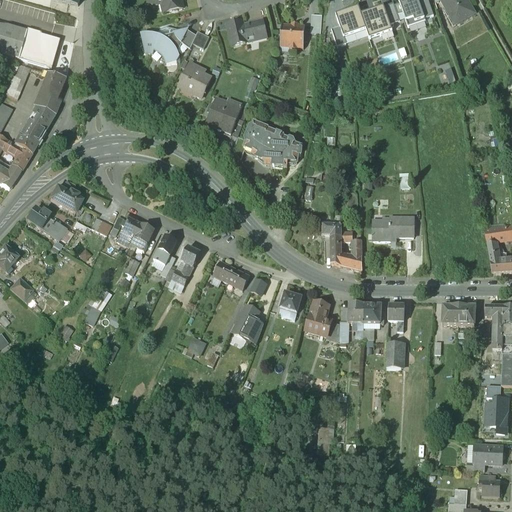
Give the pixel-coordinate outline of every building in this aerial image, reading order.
[(58,0),(56,12),(79,17),(83,0),(58,0)] [(179,1),(164,0),(155,0),(155,4),(153,3),(153,2),(152,2),(150,14),(163,15),(166,29),(175,27),(177,28),(180,27),(181,25),(186,24),(184,16),(181,16),(179,7),(179,1)] [(429,0),(412,0),(413,0),(417,13),(419,17),(428,14),(433,12),(433,10),(429,0)] [(476,0),(483,10),(497,2),(496,0),(476,0)] [(441,5),(433,10),(433,12),(437,22),(442,20),(448,17),(441,5)] [(448,17),(442,20),(455,44),(476,33),(462,8),(448,17)] [(486,18),(482,10),(477,13),(482,21),(486,18)] [(426,38),(419,17),(417,13),(400,20),(410,47),(427,40),(426,38)] [(435,35),(428,14),(419,17),(426,38),(435,35)] [(395,23),(385,26),(391,44),(401,40),(399,34),(396,25),(395,23)] [(404,32),(401,23),(396,25),(399,34),(404,32)] [(345,55),(368,48),(363,34),(361,26),(338,34),(342,46),(345,55)] [(385,26),(363,34),(368,48),(372,60),(394,53),(391,44),(385,26)] [(322,51),(324,34),(314,33),(312,52),(322,52),(322,51)] [(24,42),(0,35),(0,65),(6,67),(10,68),(16,70),(24,42)] [(244,38),(229,42),(234,63),(268,54),(268,51),(257,54),(253,41),(245,43),(244,38)] [(264,38),(253,41),(257,54),(268,51),(264,38)] [(59,52),(24,42),(16,70),(47,79),(51,80),(59,52)] [(301,42),(293,42),(293,43),(284,43),(282,66),(292,66),(292,67),(300,68),(300,66),(305,66),(306,44),(301,44),(301,42)] [(176,47),(169,44),(163,46),(163,48),(158,50),(158,51),(151,50),(144,51),(148,69),(151,69),(155,70),(156,65),(161,67),(164,71),(167,75),(168,80),(179,78),(182,74),(180,69),(184,60),(190,47),(190,45),(178,49),(176,47)] [(345,55),(342,46),(334,48),(339,65),(348,63),(345,55)] [(190,47),(184,60),(192,66),(195,61),(199,53),(190,47)] [(211,54),(200,49),(199,53),(195,61),(205,66),(211,54)] [(12,86),(4,105),(15,111),(28,80),(16,76),(15,78),(12,86)] [(9,76),(6,83),(12,86),(15,78),(9,76)] [(34,119),(52,127),(66,99),(67,90),(49,85),(45,84),(35,111),(37,112),(34,119)] [(213,95),(190,84),(182,101),(195,107),(193,110),(204,114),(213,95)] [(261,96),(252,92),(244,113),(253,117),(261,96)] [(334,95),(333,115),(345,116),(346,96),(334,95)] [(226,112),(224,117),(243,125),(245,120),(226,112)] [(0,115),(0,140),(10,121),(0,115)] [(224,117),(218,115),(208,140),(233,150),(238,140),(243,125),(224,117)] [(52,127),(34,119),(12,155),(21,161),(30,166),(52,127)] [(243,125),(238,140),(244,142),(249,127),(243,125)] [(285,151),(269,145),(270,143),(256,138),(255,142),(253,142),(248,155),(248,158),(246,163),(247,163),(256,167),(254,171),(266,175),(268,172),(271,172),(271,180),(276,181),(279,178),(283,178),(285,181),(288,182),(289,175),(297,176),(297,177),(298,178),(299,170),(302,170),(302,166),(303,165),(301,164),(302,162),(295,159),(296,159),(295,155),(292,154),(290,155),(284,152),(285,151)] [(20,161),(5,152),(1,160),(4,162),(16,169),(20,161)] [(248,155),(240,152),(235,164),(242,175),(247,163),(246,163),(248,158),(248,155)] [(30,166),(21,161),(20,161),(16,169),(14,172),(23,177),(30,166)] [(23,177),(14,172),(10,178),(19,183),(23,177)] [(11,178),(7,185),(0,180),(0,196),(7,201),(15,189),(19,183),(11,178)] [(410,191),(401,191),(401,204),(410,204),(410,191)] [(67,205),(55,199),(48,212),(73,225),(78,217),(80,219),(83,215),(80,213),(80,212),(75,209),(76,207),(69,202),(67,205)] [(316,200),(309,200),(308,213),(315,214),(316,200)] [(42,225),(33,219),(30,224),(28,224),(25,228),(26,230),(24,232),(38,241),(39,240),(46,230),(47,227),(42,224),(42,225)] [(110,236),(95,229),(89,241),(104,249),(110,236)] [(144,237),(127,229),(124,235),(121,233),(119,237),(123,238),(117,250),(127,255),(131,257),(132,254),(135,255),(137,251),(144,237)] [(63,242),(46,230),(39,240),(56,252),(63,242)] [(384,235),(384,239),(374,239),(374,255),(398,255),(398,251),(415,251),(415,232),(391,232),(391,235),(384,235)] [(110,236),(104,249),(115,254),(123,238),(119,237),(112,233),(110,236)] [(157,243),(144,237),(137,251),(149,257),(150,257),(157,243)] [(342,239),(324,239),(324,249),(332,249),(333,277),(342,279),(343,267),(343,256),(343,247),(342,239)] [(104,249),(89,241),(86,246),(94,250),(95,248),(101,250),(104,249)] [(486,255),(488,255),(497,255),(511,253),(511,241),(485,246),(486,255)] [(63,242),(56,252),(60,255),(67,245),(63,242)] [(354,246),(343,247),(343,256),(354,255),(354,249),(354,246)] [(179,254),(167,248),(159,265),(162,266),(163,264),(172,268),(179,254)] [(127,255),(117,250),(115,254),(125,259),(127,255)] [(149,257),(137,251),(135,255),(132,254),(131,257),(146,264),(149,257)] [(354,255),(354,270),(343,267),(342,279),(363,284),(362,255),(354,255)] [(497,255),(488,255),(490,268),(499,268),(497,255)] [(16,269),(3,257),(0,260),(0,281),(5,286),(9,281),(7,280),(16,269)] [(90,266),(84,260),(77,266),(84,273),(90,266)] [(203,266),(190,260),(183,274),(195,280),(203,266)] [(162,266),(159,265),(155,272),(167,278),(172,268),(163,264),(162,266)] [(177,271),(172,268),(167,278),(172,280),(177,271)] [(490,268),(492,276),(500,276),(499,268),(490,268)] [(141,275),(133,271),(126,285),(134,289),(141,275)] [(146,278),(141,275),(134,289),(139,291),(146,278)] [(235,281),(221,275),(214,290),(228,297),(235,281)] [(492,276),(491,276),(493,287),(501,287),(505,287),(505,286),(511,286),(511,275),(500,276),(492,276)] [(191,290),(195,280),(187,276),(183,286),(191,290)] [(167,291),(172,280),(167,278),(162,288),(167,291)] [(172,280),(167,291),(173,293),(178,283),(172,280)] [(179,281),(178,283),(173,293),(179,296),(186,300),(191,290),(183,286),(180,285),(181,282),(179,281)] [(251,289),(235,281),(228,297),(244,304),(251,289)] [(17,289),(8,300),(21,312),(30,302),(31,301),(17,289)] [(267,297),(257,292),(251,304),(261,309),(267,297)] [(30,302),(21,312),(25,315),(34,305),(30,302)] [(294,306),(288,304),(288,306),(287,306),(282,321),(297,326),(302,311),(293,308),(294,306)] [(121,307),(116,318),(122,321),(127,310),(121,307)] [(331,319),(315,315),(308,338),(330,345),(333,335),(327,334),(331,319)] [(366,317),(350,317),(349,336),(350,336),(352,336),(355,336),(365,336),(366,318),(366,317)] [(406,318),(390,317),(389,334),(401,334),(405,334),(406,318)] [(98,322),(90,318),(82,333),(90,337),(98,322)] [(382,318),(366,318),(365,336),(369,337),(381,337),(381,331),(383,331),(383,326),(382,326),(382,318)] [(239,337),(234,345),(248,352),(248,351),(258,356),(265,338),(257,334),(261,326),(247,319),(244,325),(239,337)] [(460,320),(444,319),(443,337),(459,338),(460,320)] [(476,320),(460,320),(459,338),(475,338),(476,320)] [(504,320),(486,320),(486,330),(493,330),(493,332),(496,332),(496,338),(503,338),(504,320)] [(511,320),(504,320),(503,338),(511,338),(511,320)] [(239,337),(244,325),(239,323),(234,334),(239,337)] [(106,335),(114,339),(117,331),(109,328),(106,335)] [(330,345),(329,350),(328,350),(327,352),(340,356),(340,354),(341,338),(333,335),(330,345)] [(349,336),(341,335),(341,338),(340,354),(349,354),(350,336),(349,336)] [(369,337),(365,336),(365,339),(364,344),(364,354),(375,354),(376,339),(369,339),(369,337)] [(69,342),(62,337),(56,347),(63,351),(69,342)] [(503,338),(496,338),(494,338),(493,362),(502,363),(503,338)] [(511,338),(503,338),(502,363),(502,376),(511,376),(511,338)] [(206,356),(194,350),(188,363),(201,368),(206,356)] [(404,356),(388,355),(387,381),(395,381),(402,381),(404,356)] [(223,366),(214,363),(209,375),(217,379),(223,366)] [(251,372),(241,367),(233,383),(243,388),(251,372)] [(511,376),(502,376),(501,397),(511,397),(511,376)] [(501,409),(501,397),(488,396),(487,408),(495,409),(501,409)] [(501,409),(495,409),(495,415),(487,414),(486,422),(487,422),(487,436),(497,437),(497,444),(505,445),(505,437),(507,437),(507,427),(506,427),(507,409),(501,409)] [(503,456),(475,455),(474,472),(474,473),(485,473),(502,474),(502,469),(505,467),(506,463),(503,461),(503,456)] [(485,473),(474,473),(474,472),(468,472),(467,480),(485,481),(485,473)] [(495,486),(480,485),(480,497),(483,497),(483,505),(500,506),(500,505),(502,504),(503,499),(500,498),(501,491),(495,490),(495,486)]
